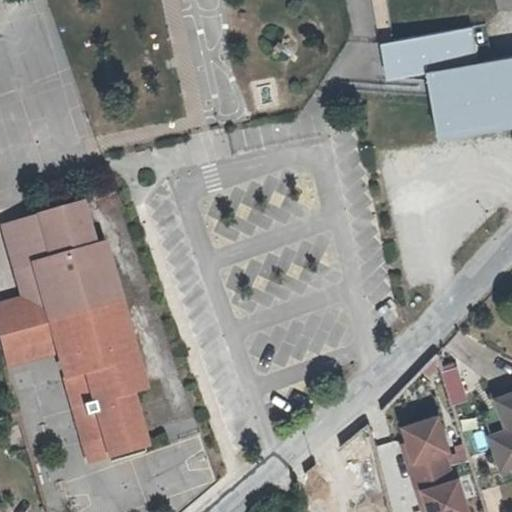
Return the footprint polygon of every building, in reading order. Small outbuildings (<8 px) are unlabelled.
[(371,0),(377,40),(484,24),(498,12),(496,0),(371,0)] [(377,40),(375,41),(382,81),(419,72),(433,140),(511,124),(511,53),(490,57),(484,24),(377,40)] [(0,223),(0,228),(19,294),(0,299),(0,353),(4,368),(52,354),(85,467),(150,449),(132,389),(143,386),(101,242),(93,244),(80,201),(0,223)] [(438,360),(451,402),(466,396),(454,355),(438,360)] [(511,447),(494,452),(499,470),(511,465),(511,396),(497,402),(507,432),(511,447)] [(437,417),(402,428),(408,445),(413,462),(408,463),(418,495),(423,493),(428,510),(428,511),(466,511),(457,481),(452,483),(443,453),(448,452),(437,417)] [(511,447),(507,432),(489,438),(494,452),(511,447)] [(413,462),(408,445),(403,447),(408,463),(413,462)] [(423,493),(418,495),(423,511),(428,510),(423,493)]
